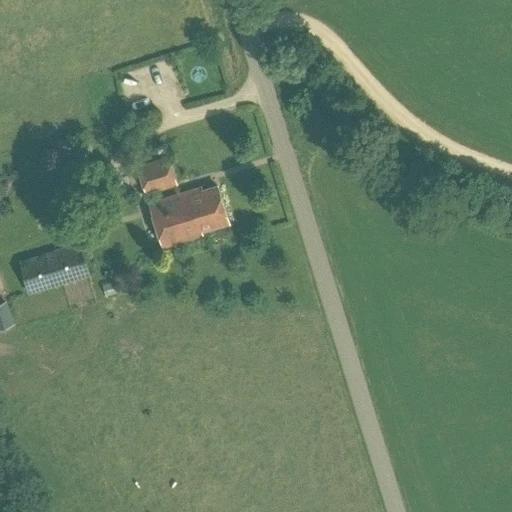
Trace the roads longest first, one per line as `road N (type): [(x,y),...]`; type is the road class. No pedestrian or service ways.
road 1 (unclassified): [(396,511),(244,25)]
road 2 (unclassified): [(511,176),(447,149),(396,113),(329,42),(300,24),(244,25)]
